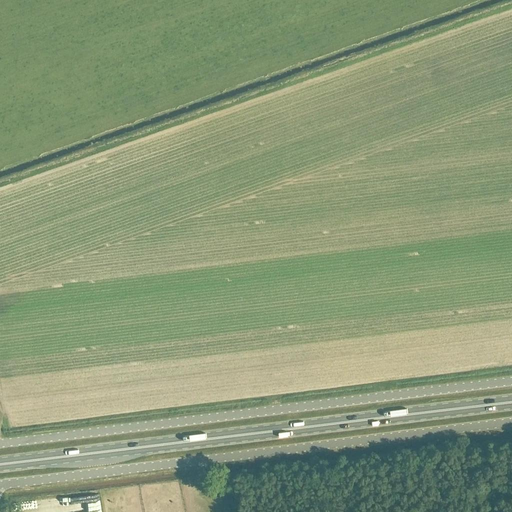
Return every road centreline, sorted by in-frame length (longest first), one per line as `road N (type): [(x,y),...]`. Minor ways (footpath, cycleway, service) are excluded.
road 1 (unclassified): [(511,422),(0,485)]
road 2 (unclassified): [(0,444),(511,382)]
road 3 (primary): [(511,403),(0,464)]
